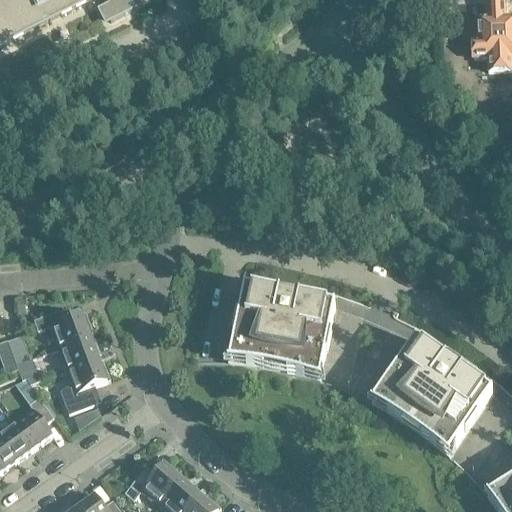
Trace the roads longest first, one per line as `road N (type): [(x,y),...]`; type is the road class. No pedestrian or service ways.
road 1 (residential): [(511,363),(402,289),(324,267),(170,244)]
road 2 (residential): [(510,257),(324,31)]
road 3 (residential): [(140,162),(324,31)]
road 4 (residential): [(16,511),(165,406)]
road 5 (residential): [(0,282),(166,265)]
road 6 (residential): [(281,507),(216,463),(165,406)]
road 7 (residential): [(0,215),(77,196),(140,162)]
road 8 (residential): [(165,406),(144,359),(166,265)]
